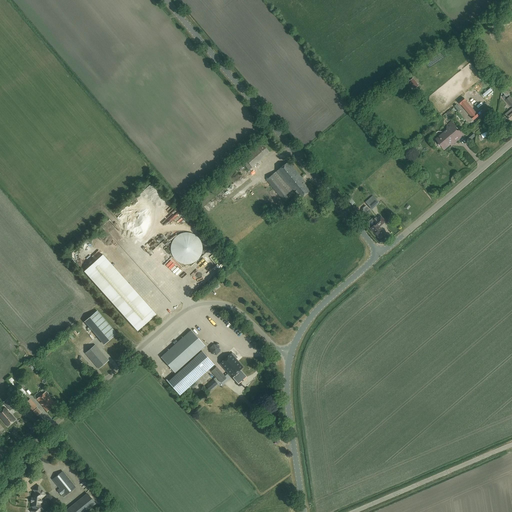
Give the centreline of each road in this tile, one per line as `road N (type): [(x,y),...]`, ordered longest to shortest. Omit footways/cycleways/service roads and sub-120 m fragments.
road 1 (unclassified): [(0,473),(187,311),(223,307),(291,356)]
road 2 (tertiary): [(371,251),(165,0)]
road 3 (tertiary): [(371,251),(397,239),(511,143)]
road 4 (tertiary): [(303,511),(286,390),(291,356)]
road 5 (tertiary): [(291,356),(306,325),(371,251)]
